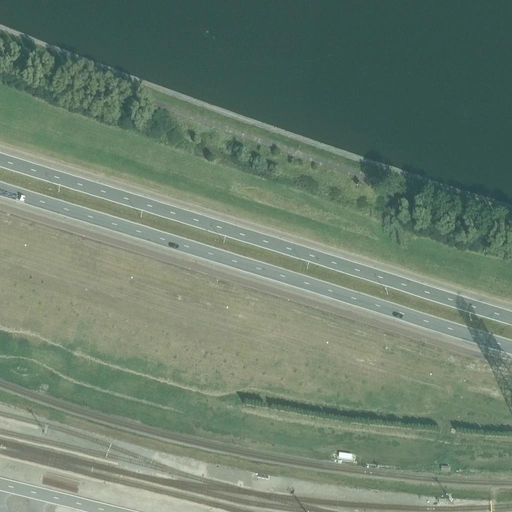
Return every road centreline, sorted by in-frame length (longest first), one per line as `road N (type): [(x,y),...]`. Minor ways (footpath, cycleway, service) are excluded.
road 1 (primary): [(511,322),(0,164)]
road 2 (primary): [(0,191),(511,349)]
